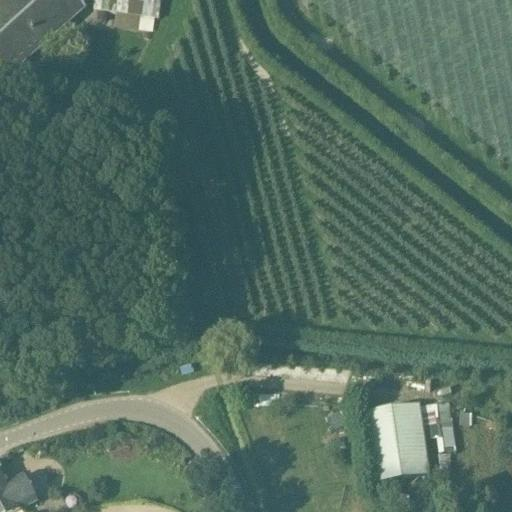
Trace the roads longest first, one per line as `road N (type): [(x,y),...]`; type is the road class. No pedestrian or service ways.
road 1 (track): [(282,0),(292,23),(322,50),(511,206)]
road 2 (tertiary): [(237,511),(208,456),(153,413),(79,415),(0,442)]
